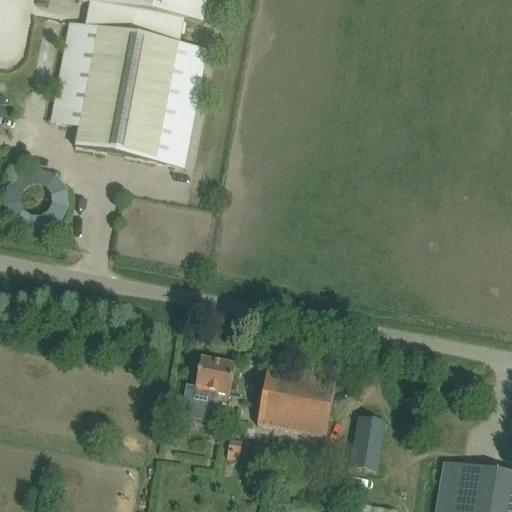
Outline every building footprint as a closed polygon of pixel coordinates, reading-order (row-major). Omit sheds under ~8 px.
[(77,137),(75,150),(155,166),(182,23),(202,27),(206,0),(78,0),(78,4),(101,8),(97,31),(73,27),(53,133),(77,137)] [(209,424),(212,407),(214,394),(228,397),(234,366),(201,360),(195,390),(184,388),(178,417),(209,424)] [(325,442),(334,387),(267,373),(263,388),(256,431),(325,442)] [(375,477),(381,441),(384,425),(358,421),(350,471),(375,477)] [(242,446),(230,444),(227,461),(233,462),(234,457),(240,458),(242,446)] [(511,511),(511,477),(443,466),(435,511),(511,511)]
